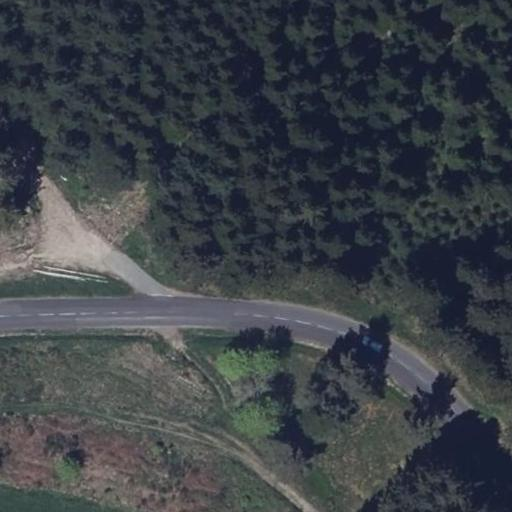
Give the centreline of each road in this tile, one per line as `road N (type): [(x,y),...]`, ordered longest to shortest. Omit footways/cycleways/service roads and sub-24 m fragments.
road 1 (secondary): [(511,474),(419,371),(346,331),(235,313),(0,318)]
road 2 (track): [(323,511),(220,421),(92,399),(0,401)]
road 3 (track): [(167,311),(0,117)]
